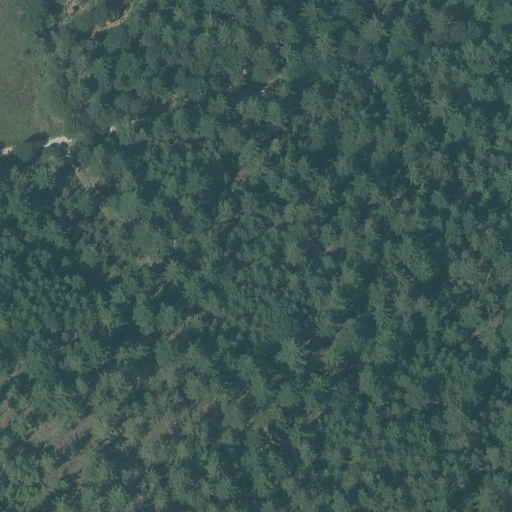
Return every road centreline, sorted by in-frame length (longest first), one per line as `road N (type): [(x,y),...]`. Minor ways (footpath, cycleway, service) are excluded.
road 1 (track): [(511,32),(0,152)]
road 2 (track): [(61,138),(87,190),(314,511)]
